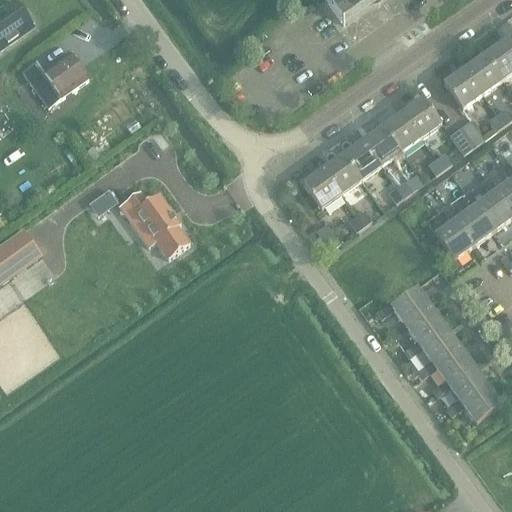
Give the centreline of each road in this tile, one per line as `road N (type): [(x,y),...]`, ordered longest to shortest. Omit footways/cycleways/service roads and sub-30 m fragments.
road 1 (unclassified): [(482,511),(260,206),(255,158)]
road 2 (unclassified): [(255,158),(305,133),(493,0)]
road 3 (unclassified): [(255,158),(213,115),(129,0)]
